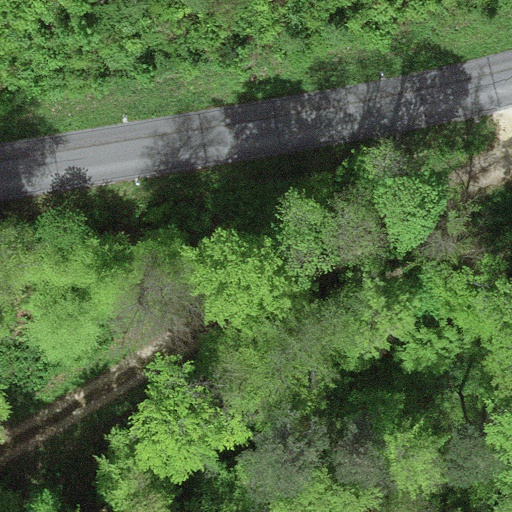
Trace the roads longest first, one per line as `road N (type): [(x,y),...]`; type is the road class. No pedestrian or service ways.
road 1 (track): [(511,165),(76,387),(0,436)]
road 2 (tertiary): [(0,173),(511,66)]
